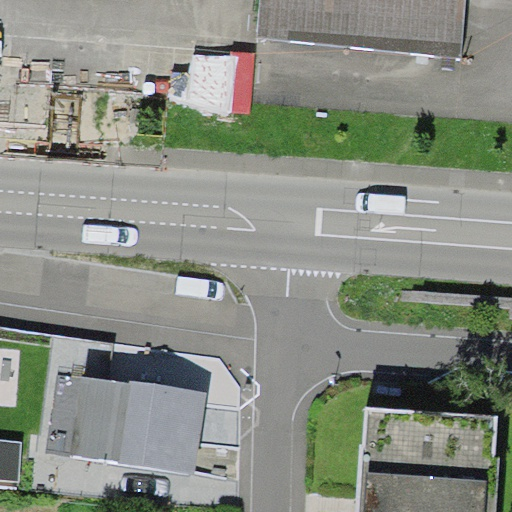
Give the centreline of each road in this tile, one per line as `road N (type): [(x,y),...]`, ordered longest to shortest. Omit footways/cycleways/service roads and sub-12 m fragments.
road 1 (primary): [(511,239),(254,222)]
road 2 (primary): [(254,222),(0,197)]
road 3 (residential): [(274,343),(511,357)]
road 4 (residential): [(268,511),(274,343)]
road 5 (residential): [(274,343),(254,222)]
